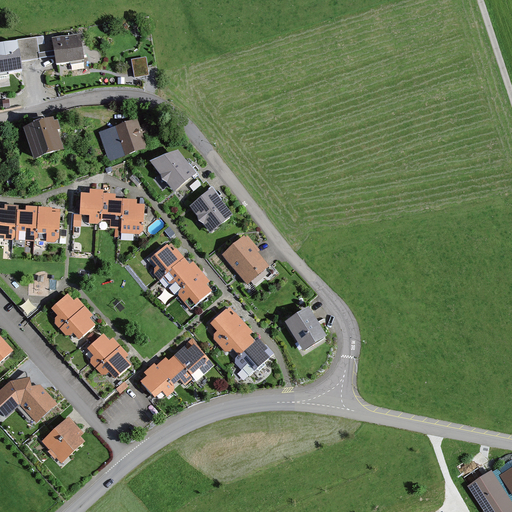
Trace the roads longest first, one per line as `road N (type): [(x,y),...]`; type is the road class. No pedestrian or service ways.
road 1 (residential): [(333,407),(349,356),(344,319),(187,125),(162,105),(130,97),(0,118)]
road 2 (residential): [(131,460),(168,434),(249,405),(333,407)]
road 3 (residential): [(131,460),(0,311)]
road 4 (residential): [(333,407),(458,432)]
